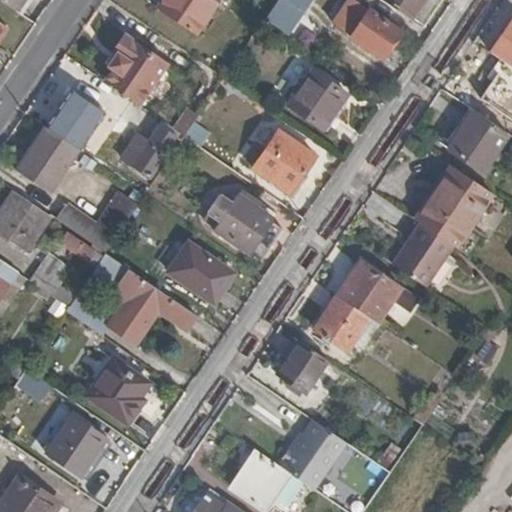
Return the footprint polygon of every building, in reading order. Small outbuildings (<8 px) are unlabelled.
[(0,0),(19,13),(27,0),(0,0)] [(194,35),(218,0),(166,0),(159,11),(194,35)] [(301,20),(315,0),(279,0),(276,4),(301,20)] [(385,0),(412,18),(420,23),(435,0),(385,0)] [(289,38),(301,20),(276,4),(265,21),(289,38)] [(383,59),(402,30),(371,9),(352,38),(383,59)] [(511,48),(511,21),(496,46),(508,54),(511,48)] [(124,36),(112,53),(116,56),(120,59),(112,70),(104,83),(139,107),(167,66),(124,36)] [(338,48),(326,64),(344,76),(357,60),(338,48)] [(116,56),(108,67),(112,70),(120,59),(116,56)] [(95,80),(64,57),(55,70),(87,92),(95,80)] [(284,100),(310,66),(298,57),(272,90),(284,100)] [(511,75),(504,70),(483,101),(511,120),(511,75)] [(311,71),(289,104),(324,129),(346,96),(311,71)] [(190,108),(174,131),(184,138),(200,116),(190,108)] [(480,172),(506,134),(473,111),(447,150),(480,172)] [(139,134),(121,160),(150,180),(178,139),(160,126),(150,140),(139,134)] [(50,194),(79,150),(46,127),(16,171),(50,194)] [(278,133),(254,170),(290,193),(314,158),(278,133)] [(453,247),(491,192),(451,165),(413,220),(418,223),(450,245),(453,247)] [(133,189),(127,197),(136,203),(142,196),(133,189)] [(0,235),(25,253),(50,216),(15,191),(0,213),(0,235)] [(67,203),(56,220),(106,254),(139,205),(136,203),(127,197),(122,194),(99,226),(67,203)] [(238,198),(233,206),(218,196),(207,214),(221,223),(215,232),(249,255),(272,222),(238,198)] [(423,285),(450,245),(418,223),(391,263),(423,285)] [(60,246),(95,270),(103,258),(68,234),(60,246)] [(188,244),(168,272),(214,304),(233,275),(188,244)] [(38,271),(61,288),(74,269),(50,254),(38,271)] [(117,290),(130,271),(106,254),(103,258),(95,270),(85,284),(96,291),(103,281),(117,290)] [(0,315),(26,278),(0,260),(0,315)] [(360,261),(337,295),(368,316),(378,323),(400,289),(360,261)] [(76,298),(61,288),(38,271),(31,281),(69,308),(76,298)] [(186,330),(196,316),(130,271),(117,290),(111,299),(122,307),(111,323),(109,326),(113,329),(135,344),(158,311),(186,330)] [(355,335),(368,316),(337,295),(315,328),(345,349),(355,335)] [(109,326),(111,323),(76,298),(69,308),(66,311),(106,338),(113,329),(109,326)] [(368,316),(355,335),(365,342),(378,323),(368,316)] [(56,331),(47,350),(61,356),(70,337),(56,331)] [(305,391),(328,358),(300,339),(278,372),(305,391)] [(0,368),(19,381),(27,370),(0,351),(0,368)] [(142,397),(151,384),(112,357),(85,397),(129,426),(146,400),(142,397)] [(155,387),(151,384),(142,397),(146,400),(155,387)] [(71,417),(46,453),(81,477),(106,441),(71,417)] [(313,488),(345,440),(312,417),(294,443),(290,441),(276,462),(290,472),(313,488)] [(264,510),(290,472),(276,462),(257,449),(231,487),(264,510)] [(16,476),(0,499),(0,511),(59,511),(62,508),(16,476)] [(245,511),(228,500),(224,507),(205,494),(192,511),(245,511)]
